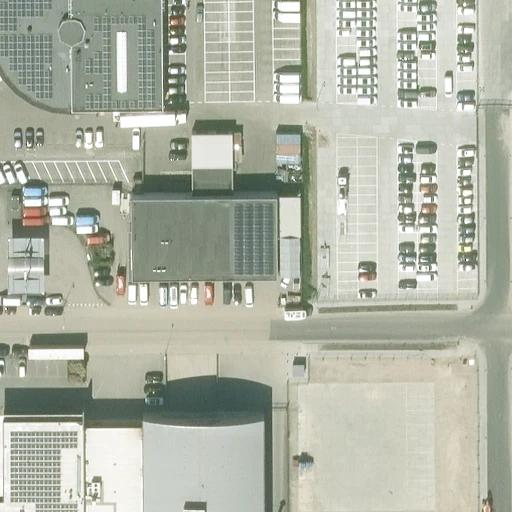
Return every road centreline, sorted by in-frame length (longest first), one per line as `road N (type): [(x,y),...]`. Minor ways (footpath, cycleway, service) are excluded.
road 1 (unclassified): [(0,328),(494,328)]
road 2 (unknown): [(0,122),(235,114)]
road 3 (unclassified): [(494,328),(492,131)]
road 4 (unclassified): [(493,511),(494,328)]
